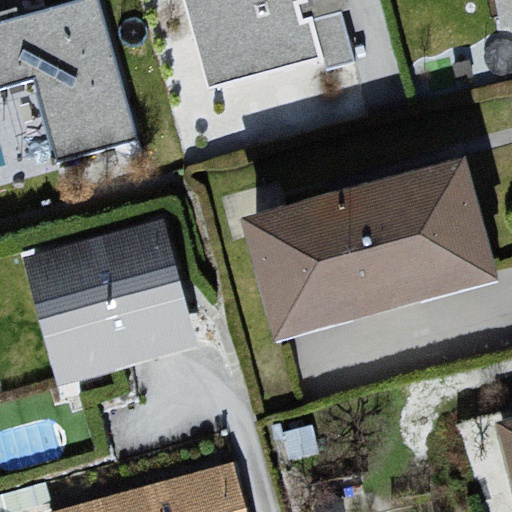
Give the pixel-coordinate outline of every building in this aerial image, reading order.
[(89,0),(0,24),(0,88),(24,82),(48,170),(133,147),(89,0)] [(173,0),(204,90),(302,59),(308,75),(345,68),(332,21),(343,18),(337,0),(173,0)] [(436,164),(214,230),(248,342),(470,283),(436,164)] [(148,235),(6,264),(36,387),(178,357),(148,235)] [(511,511),(511,418),(481,426),(500,511),(511,511)] [(241,511),(230,471),(54,511),(241,511)]
